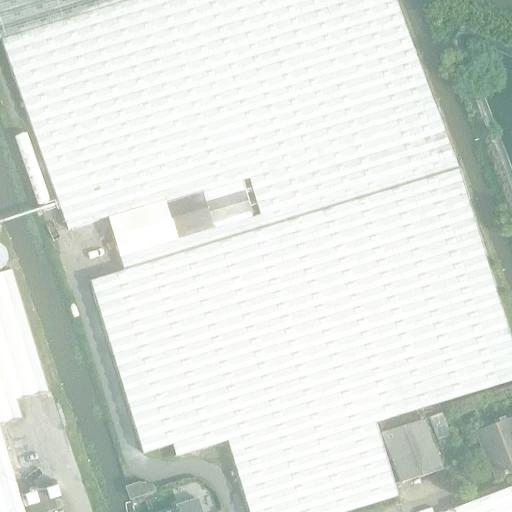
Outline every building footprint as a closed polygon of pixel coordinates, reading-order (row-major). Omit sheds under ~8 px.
[(0,0),(0,39),(128,0),(0,0)] [(373,433),(368,417),(511,373),(511,313),(394,0),(134,0),(1,41),(68,231),(107,219),(203,189),(207,202),(243,190),(241,182),(248,180),(260,216),(252,218),(250,212),(213,223),(216,229),(120,259),(123,270),(86,282),(137,433),(144,454),(173,446),(177,458),(225,442),(233,466),(246,511),(374,511),(394,506),(373,433)] [(107,219),(120,259),(216,229),(213,223),(250,212),(243,190),(207,202),(203,189),(107,219)] [(0,426),(21,420),(16,401),(49,392),(13,272),(3,275),(0,275),(0,426)] [(442,414),(430,418),(438,441),(450,436),(442,414)] [(424,420),(382,433),(399,484),(440,470),(428,433),(424,420)] [(511,424),(510,420),(476,433),(482,452),(485,451),(494,480),(511,472),(511,424)] [(0,511),(24,511),(1,433),(0,431),(0,511)] [(30,511),(46,511),(57,509),(55,501),(60,499),(55,481),(24,490),(30,511)] [(511,511),(511,490),(458,511),(453,511),(449,511),(511,511)] [(201,511),(197,501),(177,507),(178,511),(176,511),(201,511)]
